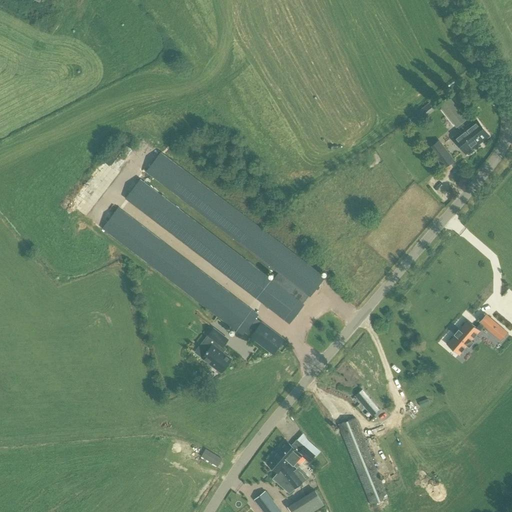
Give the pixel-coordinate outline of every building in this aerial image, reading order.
[(438,104),(456,128),(467,119),(448,96),(438,104)] [(475,100),(468,102),(470,110),(477,108),(475,100)] [(429,102),(415,113),(420,120),(434,109),(429,102)] [(466,154),(489,136),(476,120),(454,137),(466,154)] [(444,168),(454,160),(439,140),(428,148),(444,168)] [(322,276),(156,153),(142,172),(308,294),(322,276)] [(118,204),(263,303),(278,281),(133,182),(118,204)] [(81,216),(86,209),(82,205),(77,212),(81,216)] [(238,336),(255,313),(187,264),(188,263),(112,209),(96,231),(178,289),(181,285),(187,289),(184,293),(200,305),(205,298),(223,311),(221,315),(215,310),(210,316),(238,336)] [(288,307),(281,315),(298,331),(305,323),(288,307)] [(446,343),(446,344),(459,355),(460,355),(459,354),(467,345),(469,347),(473,341),(471,340),(479,330),(480,331),(479,330),(483,325),(490,331),(501,341),(508,333),(485,314),(479,322),(480,323),(476,327),(467,319),(466,320),(467,320),(459,330),(458,328),(454,334),(455,335),(447,344),(446,343)] [(255,325),(247,341),(272,353),(279,337),(255,325)] [(213,328),(199,346),(207,351),(202,358),(214,366),(215,365),(222,371),(231,359),(220,350),(228,339),(213,328)] [(413,399),(426,396),(421,378),(432,375),(429,366),(406,372),(413,399)] [(404,374),(398,376),(401,384),(406,382),(404,374)] [(362,389),(355,396),(372,415),(379,409),(362,389)] [(338,425),(340,430),(371,505),(388,498),(355,418),(338,425)] [(447,432),(436,437),(439,441),(449,436),(447,432)] [(286,441),(277,451),(288,461),(297,468),(300,464),(297,461),(301,456),(309,462),(315,455),(296,439),(291,445),(286,441)] [(392,445),(397,462),(403,460),(398,443),(392,445)] [(201,456),(217,467),(222,459),(206,448),(201,456)] [(294,489),(303,482),(288,462),(288,461),(277,451),(266,463),(278,473),(280,472),(294,489)] [(311,511),(324,505),(315,491),(315,490),(288,507),(291,511),(311,511)] [(280,511),(273,502),(263,510),(264,511),(280,511)]
